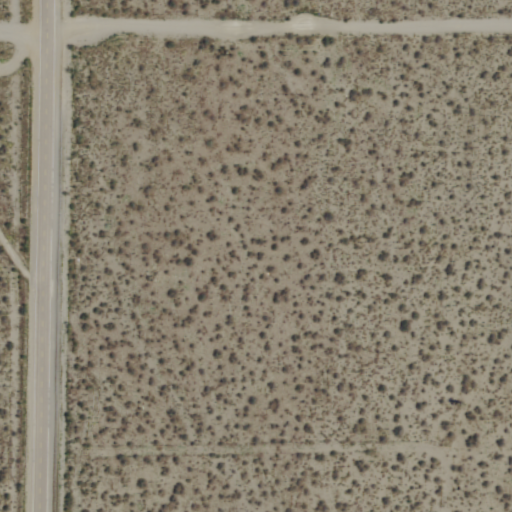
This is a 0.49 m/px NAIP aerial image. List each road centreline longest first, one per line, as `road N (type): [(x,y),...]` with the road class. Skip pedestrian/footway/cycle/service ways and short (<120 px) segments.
road 1 (tertiary): [(37,511),(49,0)]
road 2 (residential): [(511,18),(50,23)]
